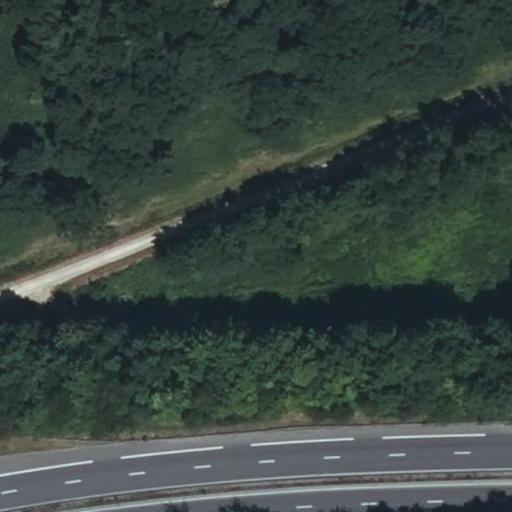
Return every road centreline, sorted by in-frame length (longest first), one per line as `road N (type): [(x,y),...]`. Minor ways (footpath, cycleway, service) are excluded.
road 1 (unclassified): [(0,301),(511,104)]
road 2 (trunk): [(511,449),(269,458),(0,489)]
